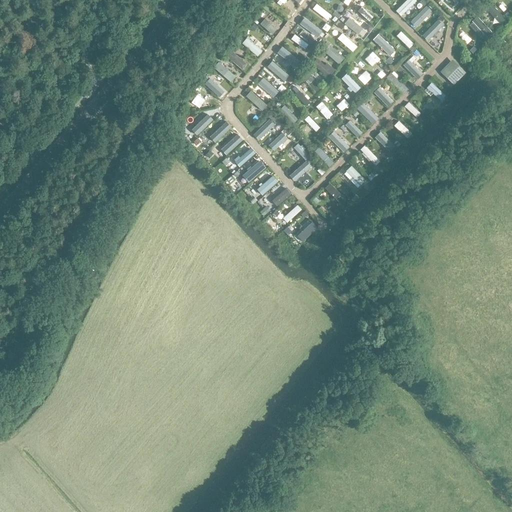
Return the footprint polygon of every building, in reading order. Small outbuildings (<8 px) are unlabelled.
[(416,1),(414,0),(405,0),(394,11),(400,17),(416,1)] [(504,19),(490,3),(485,8),(499,24),(504,19)] [(330,16),(316,4),(312,9),(326,20),(330,16)] [(377,19),(360,5),(355,11),(372,25),(377,19)] [(431,12),(425,6),(409,22),(415,27),(431,12)] [(491,31),(476,16),(471,21),(485,36),(491,31)] [(361,29),(347,17),(342,23),(357,34),(361,29)] [(272,34),(277,28),(265,18),(260,24),(272,34)] [(321,31),(303,18),(298,25),(317,38),(321,31)] [(443,25),(437,20),(422,34),(428,40),(443,25)] [(413,44),(400,31),(395,36),(408,49),(413,44)] [(357,47),(341,33),(336,39),(351,53),(357,47)] [(307,45),(293,34),(289,39),(303,50),(307,45)] [(394,49),(377,34),(371,40),(388,55),(394,49)] [(256,56),(261,50),(246,37),(241,43),(256,56)] [(343,59),(329,45),(323,51),(338,65),(343,59)] [(299,61),(281,47),(277,53),(294,66),(299,61)] [(332,72),(317,59),(312,64),(327,78),(332,72)] [(422,74),(408,59),(402,65),(416,80),(422,74)] [(465,73),(451,59),(439,72),(453,85),(465,73)] [(288,76),(271,61),(265,66),(283,82),(288,76)] [(235,77),(218,62),(213,68),(230,82),(235,77)] [(407,89),(390,72),(384,77),(401,94),(407,89)] [(359,88),(346,74),(341,78),(354,93),(359,88)] [(224,91),(209,78),(203,84),(218,97),(224,91)] [(277,92),(262,78),(257,83),(272,97),(277,92)] [(445,96),(431,82),(426,87),(441,101),(445,96)] [(310,102),(295,86),(290,90),(305,107),(310,102)] [(392,101),(378,87),(372,92),(386,107),(392,101)] [(266,106),(250,91),(245,96),(261,111),(266,106)] [(332,115),(321,102),(315,106),(326,120),(332,115)] [(420,114),(407,102),(403,106),(416,118),(420,114)] [(377,119),(361,103),(355,108),(372,124),(377,119)] [(297,120),(283,105),(278,110),(292,125),(297,120)] [(212,120),(207,114),(190,130),(196,136),(212,120)] [(319,128),(308,116),(303,120),(315,132),(319,128)] [(274,125),(268,119),(252,135),(257,141),(274,125)] [(361,133),(349,120),(344,125),(356,137),(361,133)] [(411,133),(398,121),(393,126),(406,138),(411,133)] [(231,127),(225,122),(209,136),(215,142),(231,127)] [(349,147),(333,131),(327,137),(343,153),(349,147)] [(394,146),(380,132),(374,137),(389,152),(394,146)] [(287,139),(281,133),(268,145),(273,151),(287,139)] [(226,155),(242,141),(236,135),(220,150),(226,155)] [(308,156),(297,144),(292,148),(304,160),(308,156)] [(379,162),(364,145),(359,149),(374,166),(379,162)] [(333,163),(319,147),(313,151),(328,168),(333,163)] [(254,154),(249,148),(234,162),(239,167),(254,154)] [(265,168),(259,161),(241,176),(247,183),(265,168)] [(310,167),(305,161),(288,176),(293,181),(310,167)] [(364,181),(350,166),(345,171),(359,186),(364,181)] [(277,182),(272,176),(256,189),(261,195),(277,182)] [(344,198),(329,183),(324,188),(339,203),(344,198)] [(290,194),(285,188),(271,200),(276,206),(290,194)] [(302,207),(298,201),(289,208),(294,214),(302,207)] [(317,228),(311,222),(296,236),(302,242),(317,228)]
